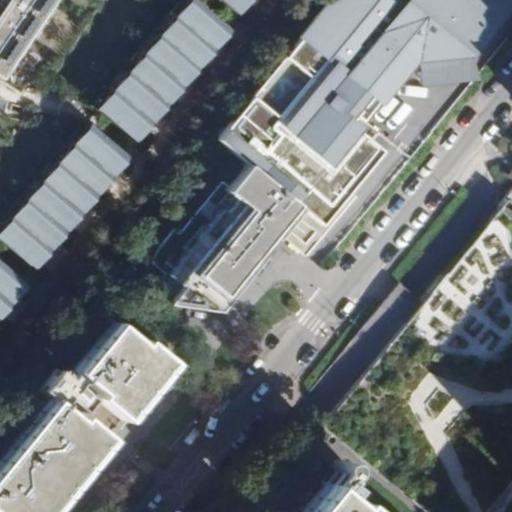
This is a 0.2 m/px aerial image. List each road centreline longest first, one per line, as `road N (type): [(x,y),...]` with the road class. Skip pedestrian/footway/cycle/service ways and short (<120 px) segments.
road 1 (residential): [(338,291),(289,273),(83,511)]
road 2 (tertiary): [(338,291),(159,511)]
road 3 (tertiary): [(511,78),(338,291)]
